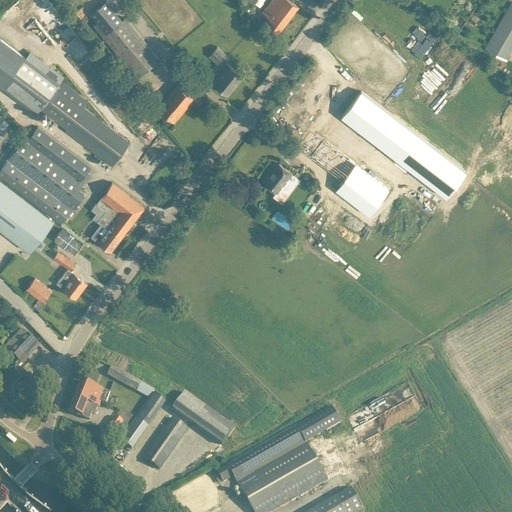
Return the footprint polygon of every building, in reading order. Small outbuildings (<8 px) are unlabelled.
[(265,22),(270,26),(278,32),(299,5),(291,0),(271,0),(262,12),(269,17),(265,22)] [(511,20),(504,16),(485,48),(506,60),(511,49),(511,20)] [(125,18),(102,37),(137,78),(160,59),(125,18)] [(67,128),(66,130),(112,165),(130,142),(83,106),(88,100),(61,79),(59,82),(1,37),(0,38),(0,85),(36,113),(40,107),(67,128)] [(214,82),(220,87),(228,94),(242,76),(225,62),(229,57),(217,46),(209,56),(225,69),(214,82)] [(165,99),(158,108),(175,122),(191,102),(197,107),(204,98),(186,84),(184,87),(178,83),(165,99)] [(361,90),(341,116),(446,196),(466,171),(361,90)] [(37,125),(27,139),(80,181),(87,171),(90,167),(37,125)] [(0,168),(0,174),(9,181),(61,222),(71,209),(72,210),(83,195),(78,190),(74,187),(80,181),(27,139),(26,140),(24,138),(0,168)] [(324,138),(311,156),(343,181),(336,190),(369,215),(390,189),(324,138)] [(264,181),(272,187),(277,192),(292,173),(278,162),(264,181)] [(80,181),(74,187),(78,190),(91,174),(87,171),(80,181)] [(54,220),(0,177),(0,227),(30,251),(54,220)] [(112,182),(96,203),(105,210),(98,220),(101,223),(91,236),(98,241),(110,251),(144,206),(112,182)] [(105,210),(96,203),(92,208),(96,211),(92,216),(98,220),(105,210)] [(58,251),(53,257),(71,270),(76,264),(58,251)] [(56,282),(63,288),(76,297),(87,282),(73,272),(67,279),(62,275),(56,282)] [(35,277),(26,289),(43,301),(52,290),(35,277)] [(34,305),(41,310),(46,303),(39,299),(34,305)] [(5,376),(12,382),(4,390),(11,397),(12,396),(16,399),(32,382),(21,371),(22,370),(19,367),(22,364),(23,364),(39,346),(28,336),(27,336),(22,331),(5,348),(19,361),(5,376)] [(155,391),(133,379),(112,368),(108,375),(149,398),(119,441),(132,450),(165,403),(154,395),(155,391)] [(81,381),(74,397),(88,403),(90,398),(99,401),(105,403),(110,393),(81,381)] [(237,426),(185,391),(172,409),(224,444),(237,426)] [(88,403),(74,397),(68,412),(89,420),(92,414),(95,415),(98,407),(99,407),(100,405),(98,404),(99,401),(90,398),(88,403)] [(332,409),(226,467),(217,472),(223,482),(233,477),(253,511),(271,511),(327,480),(306,444),(341,425),(332,409)] [(190,427),(171,415),(142,458),(161,470),(190,427)] [(115,417),(111,423),(106,431),(113,436),(117,431),(121,434),(127,425),(115,417)] [(107,452),(111,446),(107,443),(103,450),(107,452)] [(10,477),(25,492),(27,490),(12,475),(10,477)] [(364,511),(351,489),(311,511),(364,511)] [(0,496),(11,507),(13,504),(0,491),(0,496)]
